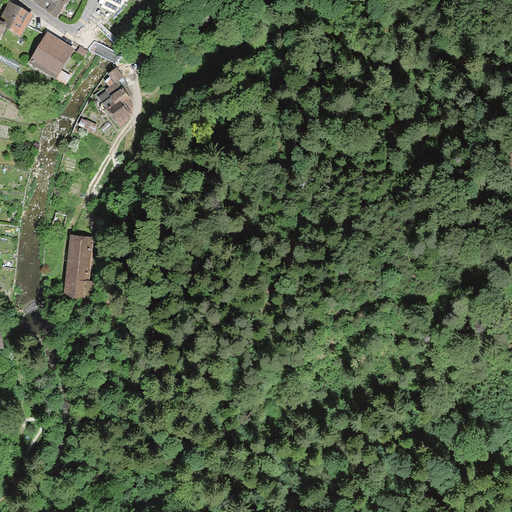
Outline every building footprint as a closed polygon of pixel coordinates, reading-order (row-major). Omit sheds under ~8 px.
[(33,0),(57,16),(67,0),(33,0)] [(7,24),(6,28),(21,36),(34,15),(9,2),(1,18),(5,20),(4,23),(7,24)] [(75,50),(47,32),(27,63),(55,81),(75,50)] [(81,47),(77,53),(84,57),(88,51),(81,47)] [(107,74),(110,77),(114,84),(117,82),(122,78),(123,77),(116,68),(107,74)] [(105,81),(109,87),(114,84),(110,77),(105,81)] [(123,86),(130,97),(132,95),(126,87),(127,86),(122,78),(117,82),(121,88),(123,86)] [(107,89),(107,90),(114,100),(116,103),(120,100),(122,102),(123,101),(128,98),(130,97),(123,86),(121,88),(117,82),(114,84),(109,87),(107,89)] [(107,90),(98,97),(104,107),(114,100),(107,90)] [(133,105),(128,98),(123,101),(128,109),(133,105)] [(114,100),(104,107),(116,124),(117,123),(121,128),(130,118),(128,116),(131,114),(128,109),(123,101),(122,102),(120,100),(116,103),(114,100)] [(82,119),(79,125),(93,132),(96,126),(82,119)] [(87,298),(91,237),(65,235),(62,296),(87,298)] [(21,359),(12,359),(12,375),(18,375),(22,375),(21,359)]
